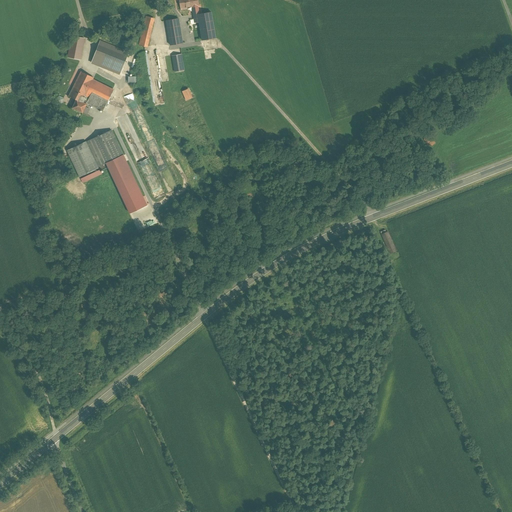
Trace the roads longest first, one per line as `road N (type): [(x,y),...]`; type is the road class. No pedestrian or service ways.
road 1 (primary): [(53,441),(270,267),(356,223),(511,164)]
road 2 (track): [(204,316),(296,511)]
road 3 (track): [(59,436),(37,374),(0,320)]
